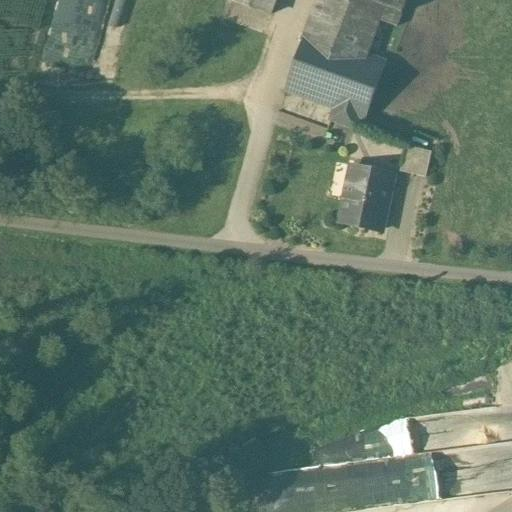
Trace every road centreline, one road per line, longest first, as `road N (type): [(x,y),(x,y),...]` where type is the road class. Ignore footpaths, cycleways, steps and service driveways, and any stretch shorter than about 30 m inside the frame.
road 1 (track): [(0,220),(511,277)]
road 2 (unknown): [(0,108),(224,98),(346,139),(419,146)]
